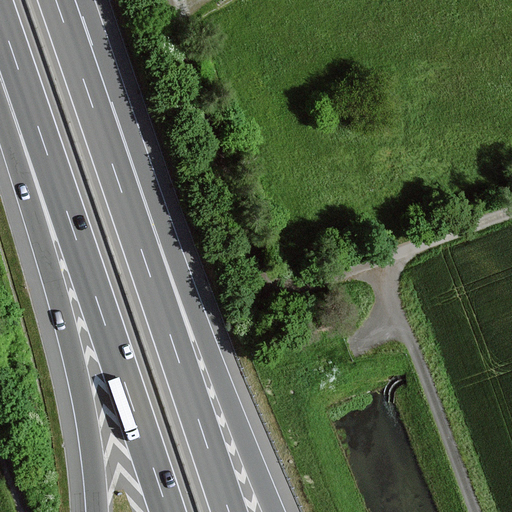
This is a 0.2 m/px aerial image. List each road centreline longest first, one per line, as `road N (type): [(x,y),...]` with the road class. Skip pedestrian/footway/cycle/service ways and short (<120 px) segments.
road 1 (motorway): [(275,511),(110,154)]
road 2 (motorway): [(227,511),(110,154)]
road 3 (motorway): [(55,176),(168,511)]
road 4 (motorway): [(55,176),(96,511)]
road 5 (motorway): [(0,17),(55,176)]
road 6 (motorway): [(110,154),(56,0)]
